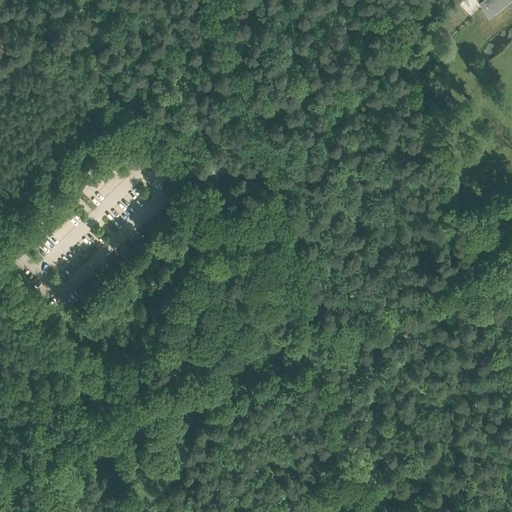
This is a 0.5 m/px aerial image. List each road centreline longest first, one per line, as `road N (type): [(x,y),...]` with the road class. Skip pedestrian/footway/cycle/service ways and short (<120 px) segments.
road 1 (unclassified): [(215,0),(309,341)]
road 2 (unclassified): [(309,341),(140,409),(143,511)]
road 3 (unclassified): [(309,341),(308,372),(360,511)]
